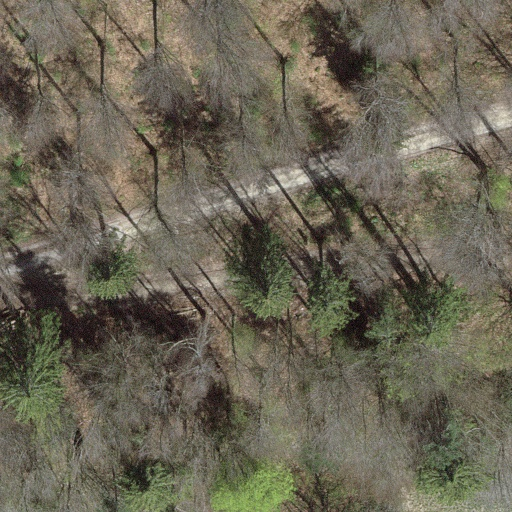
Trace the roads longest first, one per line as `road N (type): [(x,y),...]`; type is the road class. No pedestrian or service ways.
road 1 (unclassified): [(0,275),(511,134)]
road 2 (track): [(511,278),(166,229)]
